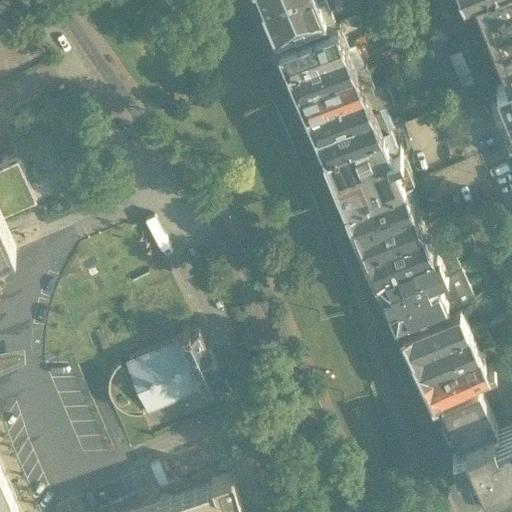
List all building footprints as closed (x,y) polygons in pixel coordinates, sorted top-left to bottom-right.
[(260,0),(263,5),(262,5),(278,42),(329,24),(336,21),(326,0),(260,0)] [(511,0),(475,0),(481,13),(511,1),(511,0)] [(511,1),(481,13),(488,30),(511,21),(511,1)] [(358,14),(341,20),(342,23),(349,20),(350,23),(360,19),(358,14)] [(329,24),(278,42),(288,65),(349,41),(340,21),(337,21),(336,21),(329,24)] [(511,21),(488,30),(495,47),(511,40),(511,21)] [(349,41),(288,65),(297,86),(356,64),(364,60),(355,40),(349,42),(349,41)] [(511,40),(495,47),(502,64),(511,59),(511,40)] [(461,48),(451,52),(464,82),(474,78),(461,48)] [(511,59),(502,64),(508,80),(511,78),(511,59)] [(356,64),(297,86),(306,107),(365,84),(365,85),(375,81),(365,60),(364,60),(356,64)] [(365,84),(306,107),(315,128),(374,105),(385,101),(393,98),(384,78),(375,81),(365,85),(365,84)] [(511,78),(508,80),(496,86),(508,116),(511,124),(511,78)] [(324,149),(389,125),(395,123),(385,101),(374,105),(315,128),(324,149)] [(402,155),(389,125),(324,149),(347,203),(411,180),(416,178),(405,154),(402,155)] [(0,511),(23,511),(0,458),(0,249),(9,245),(6,239),(8,238),(17,234),(5,207),(36,194),(18,152),(0,159),(0,511)] [(411,180),(347,203),(356,226),(416,204),(410,192),(415,190),(411,180)] [(416,204),(356,226),(366,248),(425,226),(422,217),(428,215),(422,202),(416,204)] [(434,247),(431,239),(425,226),(366,248),(376,271),(434,247)] [(456,251),(443,257),(438,246),(434,247),(376,271),(401,328),(402,328),(453,308),(461,304),(465,303),(464,302),(476,297),(456,251)] [(412,350),(471,327),(461,304),(453,308),(402,328),(412,350)] [(511,314),(511,307),(503,311),(503,313),(505,318),(511,314)] [(484,321),(471,327),(412,350),(411,350),(414,356),(422,374),(423,374),(480,349),(480,348),(494,342),(484,321)] [(135,411),(142,410),(142,409),(141,409),(139,405),(148,402),(149,405),(200,382),(201,384),(205,392),(221,385),(221,386),(222,388),(224,387),(223,385),(218,376),(221,375),(213,358),(217,356),(210,340),(206,341),(198,324),(190,328),(189,324),(182,327),(184,330),(178,333),(179,335),(128,357),(130,361),(121,365),(119,361),(120,360),(119,359),(117,361),(115,363),(113,366),(110,372),(109,374),(109,376),(108,378),(108,380),(108,382),(108,385),(108,387),(109,388),(109,391),(110,393),(111,394),(112,396),(113,398),(114,400),(116,402),(119,404),(122,407),(125,408),(127,409),(130,410),(132,411),(134,411),(135,411)] [(480,349),(423,374),(433,396),(489,370),(488,365),(480,349)] [(498,424),(485,396),(479,380),(440,397),(459,441),(465,438),(469,447),(463,449),(461,444),(451,448),(469,488),(511,470),(511,473),(511,428),(497,435),(493,426),(498,424)] [(145,503),(120,511),(244,511),(234,473),(233,472),(233,471),(232,470),(231,470),(230,470),(229,470),(228,470),(211,476),(212,480),(156,500),(155,499),(154,501),(147,503),(146,502),(145,503)]
